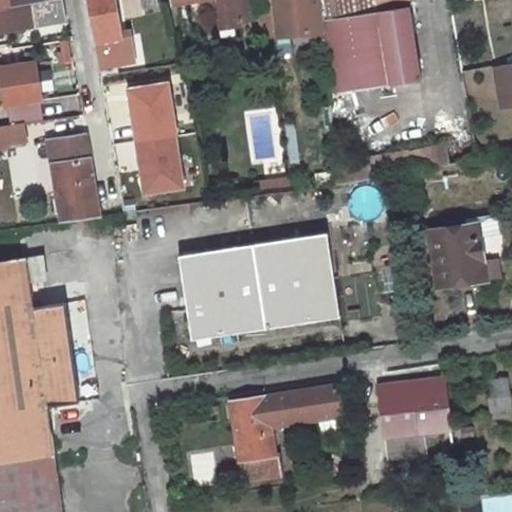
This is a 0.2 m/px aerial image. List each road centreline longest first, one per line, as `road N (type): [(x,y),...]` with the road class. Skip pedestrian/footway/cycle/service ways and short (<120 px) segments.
road 1 (residential): [(511,338),(140,390),(161,511)]
road 2 (unknown): [(111,511),(95,398),(113,387),(140,390),(143,291)]
road 3 (residential): [(109,196),(75,0)]
